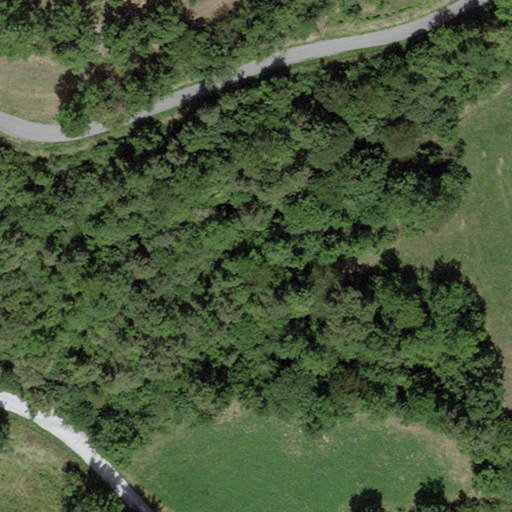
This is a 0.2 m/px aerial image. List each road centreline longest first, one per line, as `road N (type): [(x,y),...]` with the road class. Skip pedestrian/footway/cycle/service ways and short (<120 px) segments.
road 1 (track): [(489,0),(400,39),(318,53),(78,142),(0,122)]
road 2 (track): [(133,511),(65,434),(0,399)]
